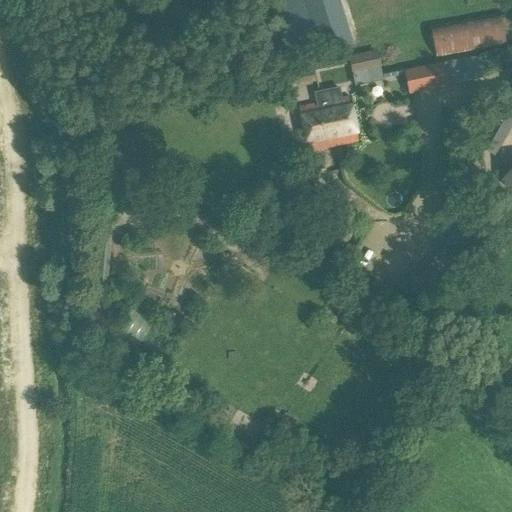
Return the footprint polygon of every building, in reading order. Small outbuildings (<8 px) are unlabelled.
[(288,0),(271,5),(289,63),(355,43),(342,0),(288,0)] [(500,14),(431,26),(437,56),(506,43),(500,14)] [(375,52),(348,57),(350,71),(378,66),(375,52)] [(406,72),(411,94),(444,86),(439,64),(406,72)] [(317,110),(301,114),(309,151),(358,141),(350,103),(344,104),(342,95),(315,100),(317,110)] [(511,104),(502,98),(471,151),(491,163),(511,127),(511,104)] [(314,166),(301,168),(304,183),(317,181),(314,166)] [(511,170),(507,166),(500,174),(506,179),(504,181),(511,187),(511,170)] [(469,169),(454,191),(487,214),(502,192),(469,169)] [(435,227),(463,248),(481,223),(452,203),(435,227)] [(339,211),(319,240),(336,251),(356,223),(339,211)] [(97,241),(93,280),(109,282),(113,243),(97,241)] [(271,428),(287,436),(292,427),(280,421),(276,419),(271,428)]
